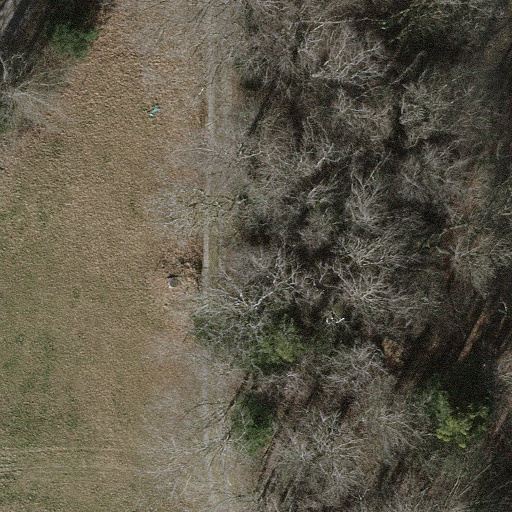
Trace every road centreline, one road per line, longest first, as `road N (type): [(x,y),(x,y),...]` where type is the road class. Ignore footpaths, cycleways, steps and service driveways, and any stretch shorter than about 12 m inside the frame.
road 1 (track): [(210,0),(213,184),(198,362),(237,511)]
road 2 (track): [(497,0),(501,134),(511,172)]
